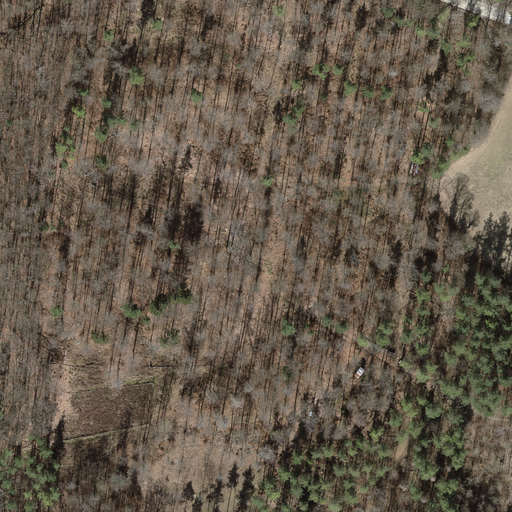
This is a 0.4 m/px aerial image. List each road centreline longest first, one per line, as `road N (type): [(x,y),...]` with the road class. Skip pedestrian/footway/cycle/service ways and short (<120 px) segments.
road 1 (track): [(511,419),(478,414),(274,288),(254,244),(285,0)]
road 2 (track): [(334,511),(451,398)]
